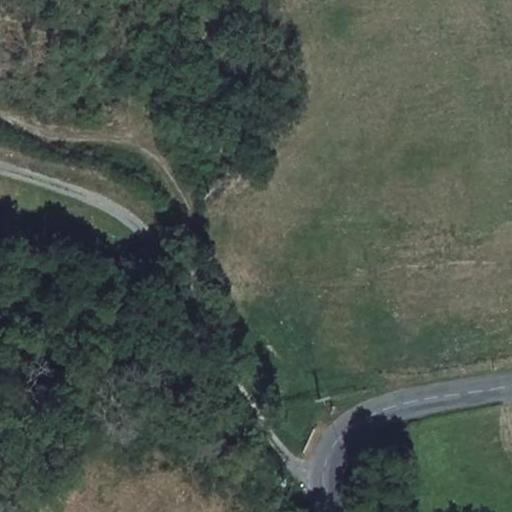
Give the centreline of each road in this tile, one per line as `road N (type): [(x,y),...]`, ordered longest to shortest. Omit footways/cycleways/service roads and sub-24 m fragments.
road 1 (track): [(0,113),(28,128),(105,136),(153,157),(192,220),(198,264),(188,308),(291,466),(329,494)]
road 2 (tertiary): [(337,511),(326,471),(341,437),(405,406),(511,388)]
